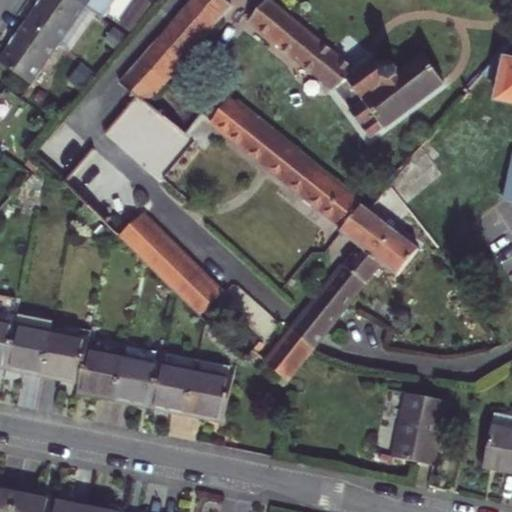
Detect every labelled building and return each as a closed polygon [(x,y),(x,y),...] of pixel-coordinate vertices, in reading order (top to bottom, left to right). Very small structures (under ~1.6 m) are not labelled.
[(63,41),(89,4),(84,0),(40,0),(40,1),(29,17),(63,41)] [(218,21),(194,0),(190,0),(121,79),(145,101),(218,21)] [(272,0),(263,0),(249,17),(318,76),(337,93),(369,135),(436,86),(436,87),(445,81),(454,67),(435,42),(398,67),(394,62),(388,60),(382,63),(376,56),(369,61),(357,69),(272,0)] [(34,81),(63,41),(29,17),(14,38),(0,56),(0,57),(33,81),(34,81)] [(511,40),(499,55),(511,57),(511,40)] [(511,57),(499,55),(490,65),(479,77),(499,81),(496,98),(511,101),(511,57)] [(339,230),(357,246),(303,312),(325,334),(380,266),(397,280),(420,250),(241,110),(224,132),(271,169),(342,226),(339,230)] [(511,152),(501,198),(511,200),(511,152)] [(468,185),(424,212),(444,243),(487,215),(468,185)] [(121,239),(175,293),(192,275),(183,266),(138,220),(121,239)] [(175,293),(217,335),(244,362),(253,353),(262,344),(257,340),(223,307),(192,275),(175,293)] [(0,368),(7,370),(16,321),(18,313),(0,310),(0,368)] [(303,312),(292,327),(314,348),(319,342),(325,334),(303,312)] [(274,318),(257,340),(262,344),(271,354),(289,331),(274,318)] [(22,372),(41,376),(49,331),(49,327),(16,321),(7,370),(22,372)] [(286,382),(314,348),(292,327),(289,331),(271,354),(262,344),(253,353),(286,382)] [(54,378),(80,383),(87,342),(88,338),(49,331),(41,376),(54,378)] [(217,335),(202,350),(229,378),(244,362),(217,335)] [(97,398),(117,402),(127,349),(87,342),(80,383),(78,395),(97,398)] [(159,354),(127,349),(117,402),(134,405),(153,408),(161,369),(156,368),(159,354)] [(164,355),(161,369),(153,408),(170,411),(189,414),(196,374),(191,373),(193,360),(164,355)] [(235,382),(196,374),(189,414),(204,417),(228,421),(235,382)] [(444,402),(405,394),(392,458),(426,465),(431,466),(444,402)] [(511,474),(511,415),(491,411),(479,467),(494,470),(511,474)] [(0,511),(9,511),(12,498),(0,496),(0,511)] [(12,498),(9,511),(45,511),(47,505),(32,502),(12,498)]
